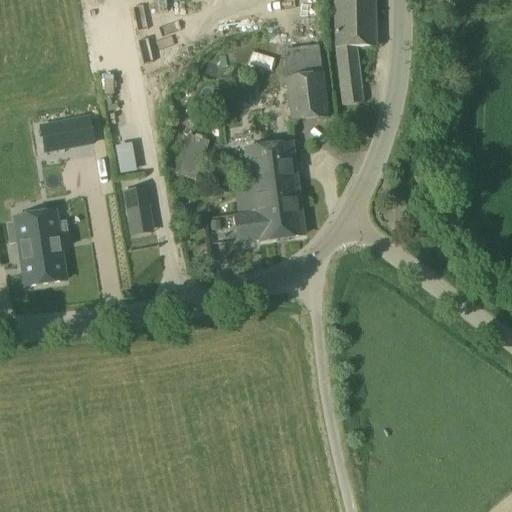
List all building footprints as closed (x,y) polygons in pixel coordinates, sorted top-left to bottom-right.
[(362,104),(357,49),(375,49),(374,0),(333,0),(335,50),(341,107),(362,104)] [(328,119),(324,75),(284,79),(289,123),(328,119)] [(50,153),(78,148),(73,123),(40,129),(41,139),(44,154),(50,153)] [(179,177),(199,180),(204,138),(183,135),(179,177)] [(253,214),(300,208),(291,144),(244,151),(253,214)] [(127,217),(149,213),(144,188),(123,191),(127,217)] [(253,214),(257,243),(257,244),(304,238),(300,208),(253,214)] [(257,243),(253,214),(232,217),(236,246),(257,243)] [(28,300),(65,294),(54,225),(16,231),(28,300)]
